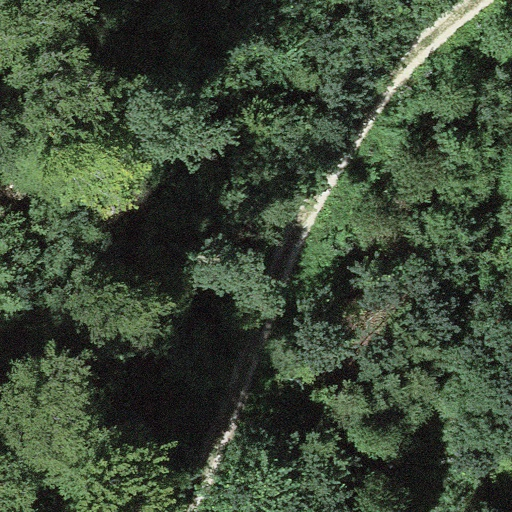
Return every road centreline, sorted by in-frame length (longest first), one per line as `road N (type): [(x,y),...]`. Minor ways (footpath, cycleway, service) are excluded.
road 1 (track): [(192,511),(305,212),(397,71),(484,0)]
road 2 (track): [(511,117),(474,257),(429,511)]
road 3 (motorway): [(415,0),(511,117)]
